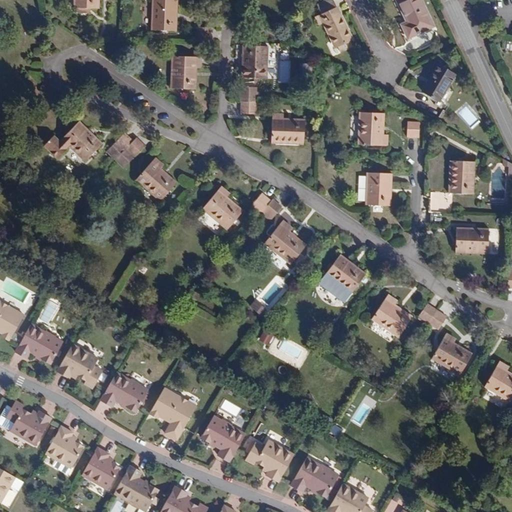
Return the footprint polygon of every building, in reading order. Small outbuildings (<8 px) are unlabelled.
[(175,30),(176,0),(152,0),(152,29),(175,30)] [(353,39),(342,14),(340,14),(337,7),(335,7),(331,0),(330,0),(318,6),(322,14),(320,14),(324,22),(323,23),(335,47),(337,46),(340,52),(353,46),(350,40),(353,39)] [(433,26),(420,0),(397,0),(407,21),(402,24),(408,37),(433,26)] [(324,22),(320,14),(314,17),(318,25),(323,23),(324,22)] [(210,42),(210,27),(196,27),(195,41),(210,42)] [(266,78),(267,46),(243,45),(242,77),(266,78)] [(195,89),(196,67),(200,67),(201,51),(194,50),(194,56),(173,55),(172,88),(195,89)] [(439,101),(455,74),(438,64),(422,91),(439,101)] [(256,101),(256,87),(241,86),(241,101),(256,101)] [(256,113),(256,101),(241,101),(241,113),(256,113)] [(383,134),(384,112),(360,111),(358,144),(387,145),(387,134),(383,134)] [(303,143),(304,119),(283,118),(283,114),(272,114),(271,141),(303,143)] [(102,144),(78,121),(60,140),(54,135),(44,145),(58,159),(70,146),(85,160),(102,144)] [(419,136),(419,122),(407,121),(406,136),(419,136)] [(126,148),(133,141),(125,132),(114,143),(123,151),(126,148)] [(134,156),(145,145),(137,137),(133,141),(126,148),(134,156)] [(134,156),(126,148),(123,151),(116,159),(124,167),(134,156)] [(176,182),(160,168),(163,165),(155,158),(136,179),(161,200),(176,182)] [(511,167),(511,162),(503,158),(503,164),(509,165),(509,167),(511,167)] [(473,193),(474,161),(451,160),(449,192),(473,193)] [(390,205),(391,173),(368,172),(366,204),(390,205)] [(243,210),(227,197),(229,194),(221,186),(203,208),(228,228),(243,210)] [(271,201),(262,193),(251,207),(260,214),(262,212),(271,201)] [(271,220),(282,206),(273,199),(271,201),(262,212),(271,220)] [(446,212),(446,200),(433,199),(432,211),(445,212),(446,212)] [(444,224),(445,212),(432,211),(432,223),(444,224)] [(290,263),(305,244),(289,231),(292,227),(283,220),(265,242),(290,263)] [(488,252),(489,229),(456,228),(455,251),(488,252)] [(345,302),(366,274),(340,254),(319,282),(345,302)] [(412,316),(394,304),(397,301),(387,295),(372,317),(399,335),(412,316)] [(0,300),(0,331),(5,335),(4,337),(12,342),(27,316),(0,300)] [(38,319),(50,325),(60,306),(49,300),(38,319)] [(264,315),(268,307),(254,300),(250,309),(264,315)] [(429,323),(438,310),(427,303),(418,316),(429,323)] [(438,329),(447,316),(438,310),(429,323),(438,329)] [(34,325),(18,352),(30,359),(33,353),(53,364),(66,343),(58,339),(58,338),(48,332),(48,333),(34,325)] [(264,329),(258,340),(268,346),(274,335),(264,329)] [(460,373),(472,353),(454,343),(456,339),(446,333),(432,357),(460,373)] [(75,345),(60,372),(72,379),(74,375),(79,377),(80,376),(97,386),(105,372),(97,367),(101,360),(75,345)] [(511,400),(511,373),(507,371),(509,367),(499,361),(485,385),(511,400)] [(119,373),(103,401),(115,407),(118,401),(138,413),(151,391),(143,387),(144,386),(133,380),(133,381),(119,373)] [(167,388),(152,414),(160,419),(161,417),(169,421),(170,419),(174,421),(167,434),(179,440),(199,406),(167,388)] [(16,405),(8,419),(17,424),(13,431),(38,446),(54,419),(42,412),(39,416),(34,413),(33,414),(16,405)] [(220,456),(232,462),(247,435),(234,427),(234,426),(224,420),(223,421),(216,417),(203,438),(223,449),(220,456)] [(335,424),(330,433),(340,438),(345,429),(335,424)] [(75,433),(64,427),(48,454),(74,469),(86,447),(78,442),(78,441),(73,438),(75,433)] [(268,475),(280,482),(296,455),(270,441),(266,448),(257,443),(249,457),(266,467),(265,468),(270,471),(268,475)] [(112,455),(100,448),(84,475),(110,490),(122,468),(114,464),(115,463),(109,459),(112,455)] [(328,498),(340,476),(333,472),(333,471),(323,465),(322,466),(308,458),(293,486),(304,492),(308,486),(328,498)] [(132,466),(116,494),(130,502),(140,508),(141,508),(148,511),(161,490),(141,479),(144,473),(132,466)] [(17,478),(0,467),(0,501),(3,503),(12,486),(17,478)] [(17,478),(12,486),(21,491),(26,483),(17,478)] [(344,484),(329,511),(330,511),(373,511),(375,511),(366,506),(370,499),(344,484)] [(190,494),(177,487),(162,511),(208,511),(191,502),(192,501),(187,498),(190,494)]
